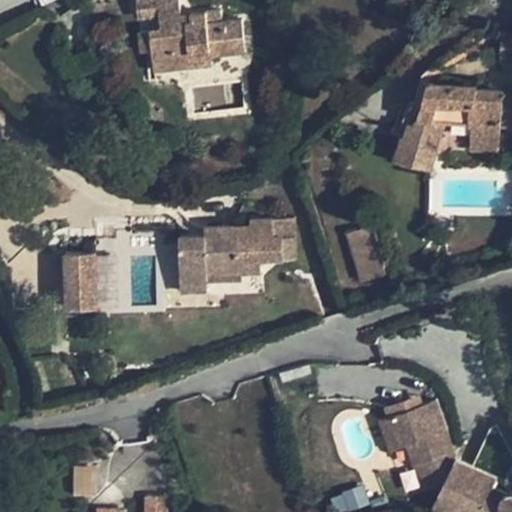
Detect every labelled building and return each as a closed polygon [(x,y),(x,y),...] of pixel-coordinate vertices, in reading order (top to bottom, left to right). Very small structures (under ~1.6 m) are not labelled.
[(179,0),(137,0),(139,17),(159,15),(161,28),(150,29),(152,46),(153,60),(211,53),(245,49),(242,18),(222,20),(221,8),(206,10),(190,12),(181,13),(179,0)] [(150,29),(138,30),(140,47),(152,46),(150,29)] [(312,39),(301,40),(302,55),(313,54),(312,39)] [(211,53),(153,60),(154,68),(212,63),(211,53)] [(212,63),(154,68),(156,85),(213,78),(212,63)] [(503,90),(477,88),(477,85),(427,81),(422,100),(416,123),(409,122),(405,135),(403,134),(396,157),(430,168),(437,148),(425,140),(428,129),(441,133),(444,121),(455,122),(455,114),(473,115),(472,124),(471,133),(500,135),(503,90)] [(415,101),(422,100),(427,81),(420,81),(415,101)] [(416,123),(422,100),(415,101),(409,102),(406,112),(403,120),(409,122),(416,123)] [(403,134),(405,135),(409,122),(403,120),(406,112),(399,110),(393,131),(403,134)] [(473,115),(455,114),(455,122),(472,124),(473,115)] [(428,129),(425,140),(437,148),(441,133),(428,129)] [(500,135),(471,133),(470,148),(498,150),(500,135)] [(442,207),(442,179),(429,178),(428,206),(442,207)] [(252,222),(206,224),(206,232),(180,233),(182,291),(208,291),(208,280),(208,273),(240,272),(262,271),(261,261),(284,260),(284,258),(283,236),(283,233),(273,234),(273,216),(252,217),(252,222)] [(386,273),(371,225),(347,232),(362,280),(386,273)] [(298,258),(297,235),(283,236),(284,258),(298,258)] [(65,309),(77,302),(71,290),(58,297),(65,309)] [(77,302),(65,309),(72,322),(84,315),(77,302)] [(0,388),(8,387),(7,375),(1,361),(0,358),(0,388)] [(436,398),(388,415),(398,445),(407,442),(414,463),(418,462),(438,493),(456,457),(452,450),(453,450),(436,398)] [(398,445),(388,415),(379,417),(390,449),(398,445)] [(109,441),(76,440),(76,458),(73,458),(73,478),(67,478),(66,504),(72,505),(71,511),(166,511),(167,495),(147,494),(146,511),(127,511),(128,511),(121,511),(122,509),(104,509),(104,479),(108,479),(109,441)] [(511,511),(511,489),(510,490),(507,491),(504,493),(493,486),(497,477),(456,457),(438,493),(436,498),(465,511),(511,511)] [(414,463),(436,498),(438,493),(418,462),(414,463)] [(465,511),(436,498),(433,504),(448,511),(465,511)]
